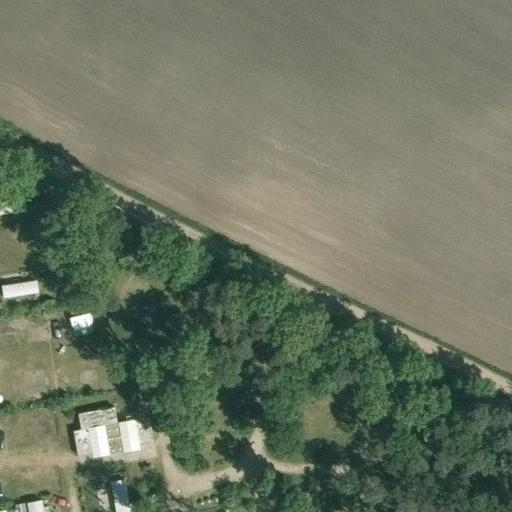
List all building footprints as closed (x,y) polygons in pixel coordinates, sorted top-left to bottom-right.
[(12,205),(4,206),(6,222),(34,219),(31,195),(11,197),(12,205)] [(91,272),(82,234),(68,237),(76,275),(91,272)] [(8,288),(10,304),(45,301),(43,285),(8,288)] [(90,317),(72,316),(71,338),(90,339),(90,317)] [(32,324),(34,345),(53,343),(52,323),(32,324)] [(89,394),(111,395),(112,380),(90,379),(89,394)] [(87,427),(103,424),(117,421),(116,416),(114,405),(77,412),(81,428),(87,427)] [(34,417),(38,442),(61,438),(57,413),(34,417)] [(149,415),(134,418),(139,442),(153,439),(149,415)] [(122,450),(117,421),(103,424),(109,452),(122,450)] [(92,451),(87,427),(81,428),(72,430),(77,454),(92,451)] [(115,484),(117,511),(135,511),(133,483),(115,484)] [(34,503),(35,511),(50,511),(49,501),(34,503)]
